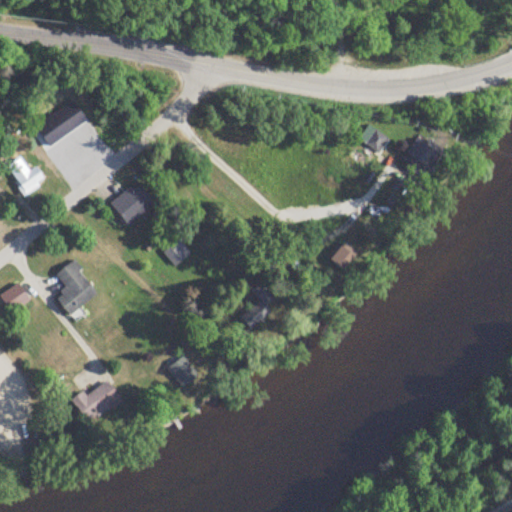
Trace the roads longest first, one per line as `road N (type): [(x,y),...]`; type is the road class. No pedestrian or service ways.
road 1 (residential): [(511,61),(426,85),(351,89),(143,47),(0,29)]
road 2 (residential): [(0,253),(171,111),(215,61)]
